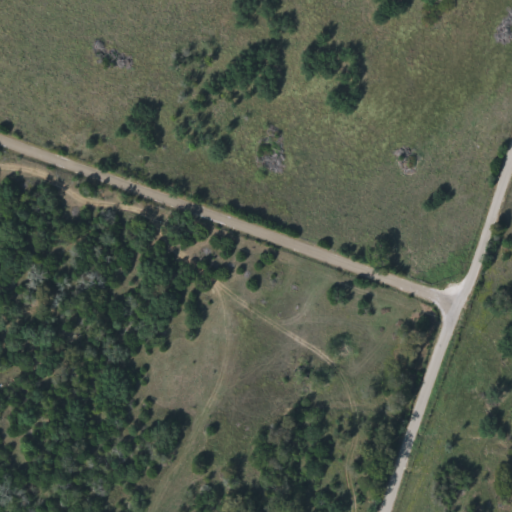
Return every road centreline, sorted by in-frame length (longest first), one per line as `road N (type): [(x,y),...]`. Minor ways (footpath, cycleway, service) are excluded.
road 1 (residential): [(462,298),(0,135)]
road 2 (residential): [(382,511),(511,154)]
